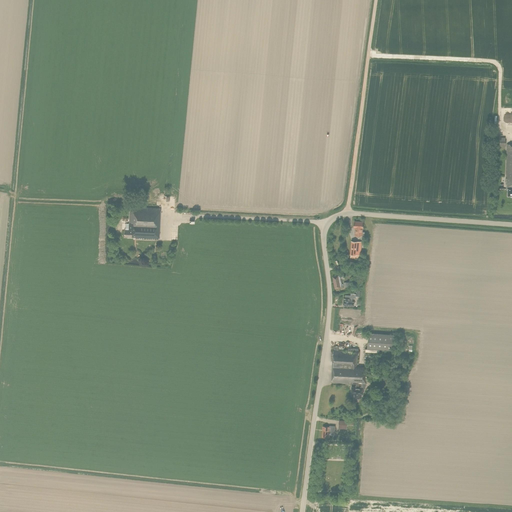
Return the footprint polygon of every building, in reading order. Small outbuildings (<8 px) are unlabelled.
[(159,239),(160,208),(129,207),(128,230),(124,230),(124,237),(136,237),(136,238),(159,239)] [(356,227),(355,233),(355,235),(359,235),(358,238),(364,238),(365,232),(362,232),(363,228),(363,222),(354,221),(354,227),(356,227)] [(352,241),(350,254),(350,257),(355,258),(357,257),(359,256),(359,255),(360,255),(361,242),(352,241)] [(333,276),(334,282),(335,288),(342,287),(340,275),(333,276)] [(345,295),(345,298),(344,298),(343,305),(354,306),(354,302),(352,301),(352,298),(355,298),(355,294),(351,294),(351,295),(345,295)] [(394,334),(368,332),(367,348),(393,350),(394,334)] [(365,383),(365,381),(371,381),(371,378),(366,377),(366,367),(357,366),(358,352),(342,351),(341,351),(338,351),(338,350),(337,350),(337,351),(333,351),(331,382),(356,383),(356,387),(352,387),(351,393),(354,393),(353,397),(361,398),(361,394),(363,394),(363,388),(362,388),(362,383),(365,383)] [(339,420),(338,428),(347,429),(347,421),(339,420)] [(329,427),(323,426),(322,436),(329,437),(329,435),(335,435),(335,426),(329,425),(329,427)]
